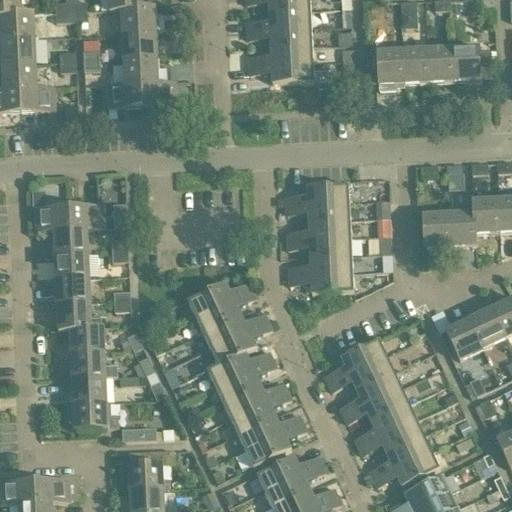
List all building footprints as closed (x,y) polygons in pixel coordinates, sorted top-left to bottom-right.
[(20,0),(0,0),(0,20),(1,20),(22,19),(22,18),(20,0)] [(141,0),(109,0),(110,14),(122,14),(122,13),(143,12),(141,0)] [(269,17),(311,15),(310,0),(260,0),(246,1),(246,9),(268,8),(269,17)] [(454,5),(439,5),(439,16),(454,15),(454,5)] [(72,7),(72,16),(88,16),(88,6),(72,7)] [(421,6),(404,7),(404,18),(421,17),(421,6)] [(56,7),(57,17),(72,16),(72,7),(56,7)] [(143,12),(122,13),(122,14),(122,19),(123,38),(156,37),(155,12),(143,12)] [(248,36),(312,33),(311,15),(269,17),(269,26),(247,27),(248,36)] [(73,26),(72,16),(57,17),(57,26),(73,26)] [(72,16),(73,26),(88,25),(88,16),(72,16)] [(22,19),(1,20),(2,45),(35,44),(34,17),(22,18),(22,19)] [(270,53),(312,51),(312,33),(248,36),(248,45),(270,44),(270,53)] [(156,37),(123,38),(123,41),(124,63),(158,61),(156,37)] [(35,44),(2,45),(3,69),(36,68),(35,44)] [(249,71),(313,68),(312,51),(270,53),(271,61),(249,62),(249,71)] [(459,52),(461,86),(480,85),(481,84),(492,83),(491,55),(480,56),(479,51),(459,52)] [(428,54),(429,87),(461,86),(459,52),(428,54)] [(397,55),(398,89),(429,87),(428,54),(397,55)] [(398,89),(397,55),(378,56),(379,61),(365,61),(366,89),(379,88),(379,89),(398,89)] [(60,67),(76,66),(75,57),(59,58),(60,67)] [(84,67),(101,67),(101,57),(84,57),(84,67)] [(158,61),(124,63),(126,88),(142,88),(159,87),(158,61)] [(76,66),(60,67),(60,77),(76,76),(76,66)] [(101,67),(84,67),(85,77),(102,77),(101,67)] [(36,68),(3,69),(4,94),(21,93),(37,93),(36,68)] [(313,68),(249,71),(250,79),(272,78),(272,89),(314,87),(313,68)] [(159,87),(142,88),(143,110),(178,108),(176,86),(159,87)] [(126,88),(108,89),(109,112),(143,110),(142,88),(126,88)] [(37,93),(21,93),(22,116),(56,115),(55,92),(37,93)] [(4,94),(0,94),(0,117),(22,116),(21,93),(4,94)] [(497,177),(511,176),(511,166),(496,167),(497,177)] [(472,178),(488,178),(488,168),(471,169),(472,178)] [(447,180),(463,179),(462,169),(446,170),(447,180)] [(421,181),(437,180),(437,170),(421,171),(421,181)] [(285,211),(349,208),(348,190),(306,192),(306,201),(284,202),(285,211)] [(511,202),(498,203),(500,236),(511,235),(511,202)] [(500,236),(498,203),(473,205),(474,216),(475,237),(500,236)] [(349,208),(285,211),(285,221),(307,220),(308,228),(350,225),(349,208)] [(87,233),(87,234),(106,233),(105,210),(70,212),(70,234),(87,233)] [(378,224),(389,223),(390,223),(389,210),(378,210),(378,224)] [(70,234),(70,212),(36,213),(37,236),(55,236),(55,235),(70,234)] [(449,218),(450,250),(476,249),(475,237),(474,216),(449,218)] [(450,250),(449,218),(423,219),(425,251),(450,250)] [(389,223),(378,224),(379,236),(390,236),(389,223)] [(350,225),(308,228),(308,235),(286,236),(287,246),(351,243),(350,225)] [(87,233),(70,234),(55,235),(55,236),(56,260),(88,259),(87,234),(87,233)] [(351,243),(287,246),(287,255),(309,254),(309,263),(352,261),(351,243)] [(112,258),(128,257),(128,247),(112,248),(112,258)] [(128,257),(112,258),(112,267),(129,266),(128,257)] [(57,284),(89,283),(88,259),(56,260),(57,284)] [(352,261),(309,263),(310,271),(288,272),(289,282),(353,278),(352,261)] [(353,278),(289,282),(289,291),(311,290),(311,299),(354,297),(353,278)] [(58,309),(90,308),(89,283),(57,284),(58,309)] [(195,321),(254,293),(251,286),(231,295),(227,286),(188,305),(195,321)] [(203,337),(242,318),(239,312),(259,302),(254,293),(195,321),(203,337)] [(114,307),(130,307),(130,296),(114,297),(114,307)] [(511,302),(491,313),(505,343),(511,339),(511,302)] [(130,307),(114,307),(115,316),(131,316),(130,307)] [(91,334),(91,333),(90,308),(58,309),(59,336),(70,336),(70,335),(91,334)] [(468,324),(482,354),(505,343),(491,313),(468,324)] [(211,353),(269,324),(266,318),(246,327),(242,318),(203,337),(211,353)] [(269,324),(211,353),(219,369),(246,356),(246,357),(257,352),(253,344),(274,334),(269,324)] [(482,354),(468,324),(445,335),(459,364),(482,354)] [(70,335),(70,336),(71,359),(105,358),(104,332),(91,333),(91,334),(70,335)] [(134,356),(143,352),(136,338),(127,342),(134,356)] [(328,388),(386,361),(378,344),(340,362),(344,370),(324,380),(328,388)] [(215,391),(273,362),(270,355),(250,365),(246,357),(246,356),(219,369),(207,374),(215,391)] [(106,370),(105,358),(71,359),(72,384),(106,382),(115,382),(118,382),(118,370),(106,370)] [(386,361),(328,388),(331,396),(351,386),(355,395),(394,377),(386,361)] [(146,380),(154,376),(147,362),(139,366),(146,380)] [(223,407),(261,388),(258,381),(278,372),(273,362),(215,391),(223,407)] [(394,377),(355,395),(359,403),(339,412),(343,421),(402,393),(394,377)] [(72,384),(73,408),(73,409),(107,408),(106,382),(72,384)] [(476,400),(485,396),(479,382),(470,386),(476,400)] [(157,405),(166,400),(159,386),(150,390),(157,405)] [(230,423),(288,395),(285,388),(266,397),(261,388),(223,407),(230,423)] [(402,393),(343,421),(346,428),(366,418),(370,427),(409,409),(402,393)] [(238,439),(276,420),(273,413),(292,403),(288,395),(230,423),(238,439)] [(487,422),(496,418),(489,404),(480,408),(487,422)] [(73,409),(73,408),(67,408),(68,424),(74,424),(74,434),(118,432),(118,420),(108,420),(107,408),(73,409)] [(409,409),(370,427),(374,434),(354,444),(358,453),(417,425),(409,409)] [(246,455),(304,427),(300,419),(280,429),(276,420),(238,439),(246,455)] [(417,425),(358,453),(362,460),(382,451),(386,459),(424,441),(417,425)] [(304,427),(246,455),(254,471),(291,453),(288,445),(308,435),(304,427)] [(156,433),(128,435),(122,435),(123,446),(157,445),(156,433)] [(163,435),(164,445),(174,444),(173,434),(163,435)] [(511,473),(511,437),(497,445),(511,474),(511,473)] [(424,441),(386,459),(389,466),(369,476),(373,485),(432,457),(424,441)] [(129,496),(163,494),(162,471),(176,470),(175,455),(129,457),(130,469),(128,469),(129,496)] [(432,457),(373,485),(376,492),(397,482),(401,492),(440,473),(432,457)] [(483,462),(488,472),(495,469),(490,458),(483,462)] [(265,496),(324,468),(320,460),(300,469),(295,461),(257,479),(265,496)] [(272,511),(311,493),(307,486),(328,476),(324,468),(265,496),(272,511)] [(418,511),(451,497),(443,481),(405,499),(408,507),(397,511),(418,511)] [(499,494),(505,491),(501,481),(494,484),(499,494)] [(52,507),(52,508),(70,508),(69,484),(35,486),(36,508),(52,507)] [(36,508),(35,486),(1,487),(2,510),(10,510),(19,510),(19,509),(36,508)] [(505,491),(499,494),(503,504),(510,501),(505,491)] [(272,511),(312,511),(339,500),(335,492),(315,501),(311,493),(272,511)] [(129,511),(163,511),(163,494),(129,496),(129,511)] [(217,511),(218,511),(211,497),(202,501),(207,511),(217,511)] [(457,511),(451,497),(418,511),(457,511)] [(333,511),(342,508),(339,500),(312,511),(333,511)]
